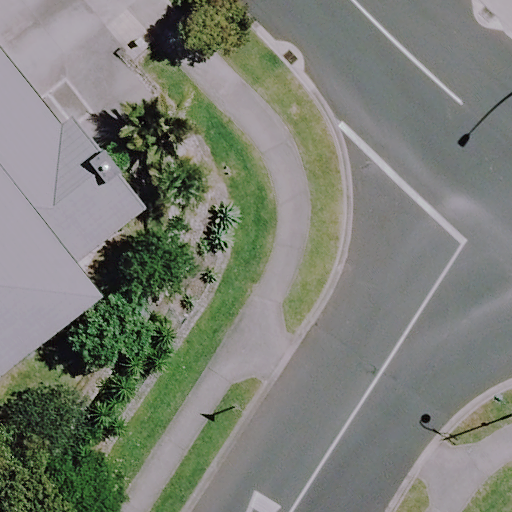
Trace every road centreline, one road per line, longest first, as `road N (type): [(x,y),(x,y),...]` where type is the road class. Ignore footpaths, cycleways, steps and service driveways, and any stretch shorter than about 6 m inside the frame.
road 1 (residential): [(511,178),(294,511)]
road 2 (tertiary): [(351,0),(511,145)]
